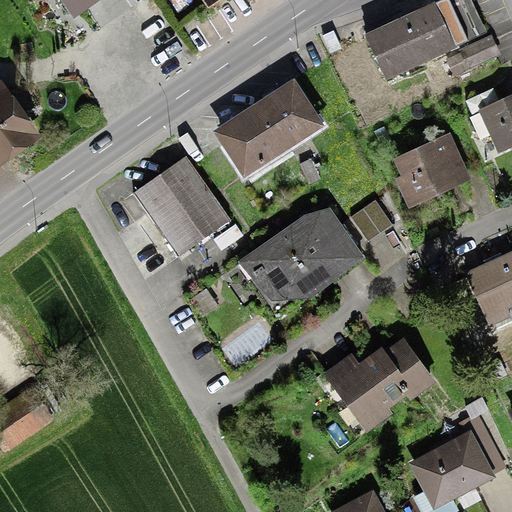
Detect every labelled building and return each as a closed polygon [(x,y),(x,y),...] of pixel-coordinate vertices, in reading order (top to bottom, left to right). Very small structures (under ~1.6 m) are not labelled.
[(91,0),(67,0),(75,12),(91,0)] [(386,78),(468,41),(449,0),(437,6),(436,3),(366,35),(386,78)] [(455,75),(496,56),(488,37),(460,50),(461,52),(447,59),(455,75)] [(220,133),(249,178),(287,152),(280,140),(313,118),(292,86),(220,133)] [(493,133),(500,149),(511,143),(511,97),(498,104),(492,89),(477,96),(475,91),(471,92),(467,105),(478,127),(483,129),(480,136),(484,137),(493,133)] [(0,153),(29,133),(2,93),(0,94),(0,153)] [(418,198),(464,177),(447,140),(401,161),(418,198)] [(231,220),(186,156),(133,193),(178,257),(231,220)] [(321,178),(311,159),(300,164),(309,183),(321,178)] [(392,224),(375,200),(351,217),(368,241),(392,224)] [(311,222),(306,215),(250,255),(260,270),(251,276),(277,312),(360,254),(329,209),(311,222)] [(511,303),(511,254),(448,285),(471,335),(492,325),(487,314),(511,303)] [(431,380),(404,342),(385,356),(381,351),(359,367),(351,357),(328,375),(336,386),(341,383),(364,413),(381,401),(384,406),(406,390),(410,395),(431,380)] [(480,387),(501,377),(496,367),(475,377),(480,387)] [(0,442),(5,449),(49,419),(30,391),(0,410),(0,442)] [(440,501),(504,467),(484,429),(470,436),(469,434),(414,464),(428,491),(433,488),(440,501)] [(381,511),(371,494),(337,511),(381,511)]
